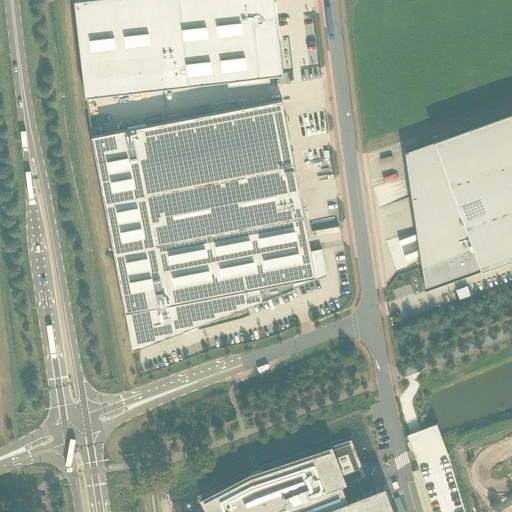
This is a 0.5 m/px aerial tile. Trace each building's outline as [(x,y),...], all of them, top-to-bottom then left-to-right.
[(274,0),(76,0),(74,0),(86,97),(283,74),(274,0)] [(282,99),(92,135),(133,350),(184,330),(184,331),(185,331),(185,327),(186,327),(186,328),(186,329),(187,329),(188,329),(189,329),(190,329),(191,328),(191,327),(191,326),(192,326),(192,327),(195,326),(195,327),(197,326),(197,325),(294,288),(293,280),(316,276),(311,251),(282,99)] [(511,112),(404,151),(408,174),(409,174),(417,195),(412,196),(416,207),(423,227),(424,228),(435,261),(424,265),(427,288),(511,258),(511,112)] [(468,285),(456,289),(459,299),(472,294),(468,285)] [(395,511),(385,486),(364,493),(358,478),(363,477),(350,442),(349,443),(265,471),(264,468),(262,468),(263,471),(251,475),(250,472),(201,498),(208,511),(395,511)]
